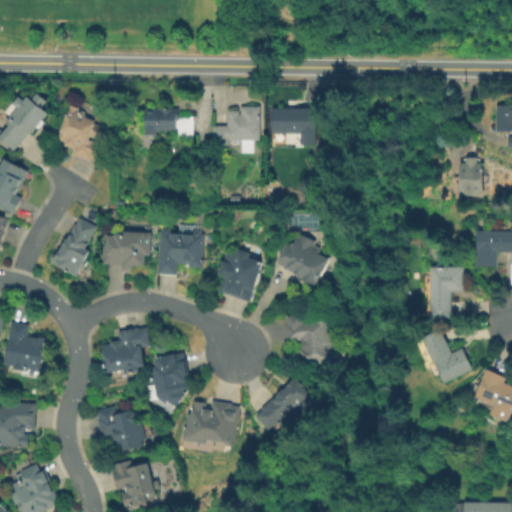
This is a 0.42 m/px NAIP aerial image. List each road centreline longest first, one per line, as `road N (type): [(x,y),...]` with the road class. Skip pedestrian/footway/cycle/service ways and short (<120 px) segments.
road 1 (tertiary): [(511,70),(0,63)]
road 2 (residential): [(70,322),(80,363),(66,430),(89,511)]
